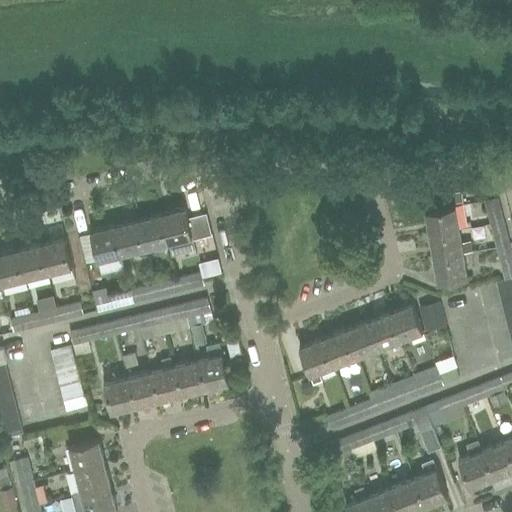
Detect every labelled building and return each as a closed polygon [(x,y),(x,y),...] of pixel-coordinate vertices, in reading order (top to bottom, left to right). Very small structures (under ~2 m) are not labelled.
[(450,191),(451,203),(463,201),(461,190),(450,191)] [(490,223),(503,220),(497,195),(484,198),(490,223)] [(429,234),(459,228),(455,204),(425,209),(429,234)] [(161,212),(168,241),(192,235),(184,206),(161,212)] [(168,241),(161,212),(137,217),(145,247),(168,241)] [(145,247),(137,217),(114,223),(121,253),(145,247)] [(503,220),(490,223),(496,245),(509,242),(503,220)] [(200,232),(211,229),(209,221),(198,224),(200,232)] [(121,253),(114,223),(90,229),(98,259),(121,253)] [(459,228),(429,234),(433,257),(463,252),(459,228)] [(64,236),(40,242),(48,271),(71,265),(64,236)] [(48,271),(40,242),(17,247),(24,277),(48,271)] [(511,254),(509,242),(496,245),(504,278),(511,275),(511,254)] [(17,247),(0,251),(0,278),(1,283),(24,277),(17,247)] [(463,252),(433,257),(437,281),(467,276),(463,252)] [(201,271),(177,277),(180,289),(203,283),(201,271)] [(511,275),(504,278),(497,280),(499,290),(511,286),(511,275)] [(177,277),(154,282),(157,294),(180,289),(177,277)] [(154,282),(130,288),(133,300),(157,294),(154,282)] [(133,300),(130,288),(107,294),(105,286),(92,289),(97,309),(133,300)] [(511,297),(511,286),(499,290),(502,300),(511,297)] [(178,304),(181,316),(209,309),(206,296),(178,304)] [(511,308),(511,297),(502,300),(505,310),(511,308)] [(412,300),(389,309),(400,338),(423,329),(412,300)] [(57,306),(60,318),(83,313),(80,301),(57,306)] [(181,316),(178,304),(151,310),(154,323),(181,316)] [(60,318),(57,306),(33,312),(36,324),(60,318)] [(389,309),(366,318),(377,346),(400,338),(389,309)] [(154,323),(151,310),(123,317),(126,329),(154,323)] [(33,312),(10,318),(13,330),(36,324),(33,312)] [(123,317),(97,324),(100,336),(126,329),(123,317)] [(377,346),(366,318),(344,327),(355,355),(377,346)] [(100,336),(97,324),(69,331),(72,343),(100,336)] [(344,327),(322,336),(333,364),(355,355),(344,327)] [(333,364),(322,336),(299,345),(310,373),(313,381),(322,378),(319,369),(333,364)] [(69,344),(49,349),(52,359),(72,354),(69,344)] [(197,357),(204,387),(229,381),(219,344),(210,347),(211,354),(197,357)] [(75,364),(72,354),(52,359),(54,369),(75,364)] [(163,366),(150,369),(157,399),(181,393),(174,363),(173,363),(171,354),(161,357),(163,366)] [(459,376),(453,354),(435,361),(435,363),(438,371),(443,382),(459,376)] [(204,387),(197,357),(174,363),(181,393),(204,387)] [(75,364),(54,369),(57,379),(77,374),(75,364)] [(0,371),(0,381),(9,379),(6,369),(0,371)] [(150,369),(127,375),(135,404),(157,399),(150,369)] [(511,370),(503,374),(507,385),(511,383),(511,370)] [(438,371),(416,379),(415,380),(420,391),(443,382),(438,371)] [(414,373),(391,382),(398,400),(420,391),(415,380),(416,379),(414,373)] [(57,379),(60,389),(80,384),(77,374),(57,379)] [(503,374),(481,382),(485,394),(507,385),(503,374)] [(135,404),(127,375),(103,381),(111,410),(135,404)] [(0,381),(0,391),(12,389),(9,379),(0,381)] [(398,400),(391,382),(368,391),(370,397),(371,397),(376,408),(398,400)] [(485,394),(481,382),(459,391),(464,402),(485,394)] [(83,394),(80,384),(60,389),(63,400),(83,394)] [(506,399),(502,387),(489,392),(493,404),(506,399)] [(0,391),(0,402),(14,398),(12,389),(0,391)] [(464,402),(459,391),(437,400),(441,411),(464,402)] [(86,405),(83,394),(63,400),(66,410),(86,405)] [(371,397),(370,397),(349,405),(354,417),(376,408),(371,397)] [(0,402),(0,412),(17,408),(14,398),(0,402)] [(425,404),(399,414),(403,425),(418,419),(421,428),(432,423),(425,404)] [(354,417),(349,405),(327,414),(331,426),(354,417)] [(0,412),(0,422),(19,418),(17,408),(0,412)] [(403,425),(399,414),(374,424),(378,435),(403,425)] [(22,428),(19,418),(0,422),(0,430),(1,433),(22,428)] [(378,435),(374,424),(349,434),(353,445),(378,435)] [(353,445),(349,434),(324,444),(328,455),(353,445)] [(511,435),(503,439),(511,460),(511,435)] [(75,469),(105,461),(99,437),(69,445),(75,469)] [(482,448),(482,447),(478,437),(466,441),(470,452),(459,457),(470,485),(493,476),(482,448)] [(511,460),(503,439),(482,447),(482,448),(493,476),(511,468),(511,460)] [(20,483),(34,480),(28,455),(13,459),(20,483)] [(414,475),(425,503),(448,494),(433,456),(421,461),(425,470),(414,475)] [(111,484),(105,461),(75,469),(81,492),(111,484)] [(17,506),(6,466),(0,467),(0,489),(6,510),(17,506)] [(425,503),(414,475),(392,483),(403,511),(425,503)] [(36,485),(34,480),(20,483),(26,506),(39,502),(47,500),(43,483),(36,485)] [(392,483),(369,492),(377,511),(402,511),(403,511),(392,483)] [(100,511),(117,508),(111,484),(81,492),(85,511),(100,511)] [(377,511),(369,492),(367,493),(363,484),(354,488),(358,497),(346,502),(350,511),(377,511)] [(41,511),(39,502),(26,506),(27,511),(41,511)]
